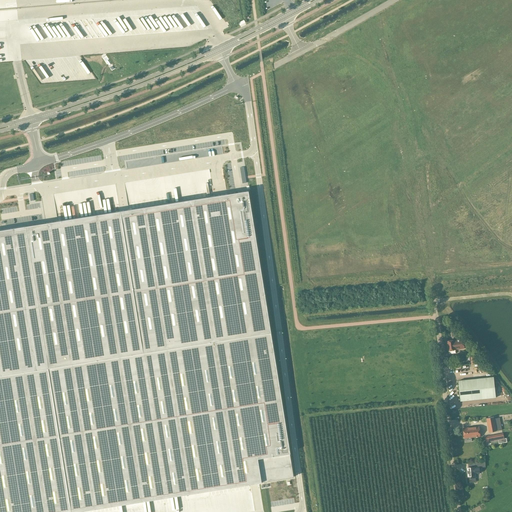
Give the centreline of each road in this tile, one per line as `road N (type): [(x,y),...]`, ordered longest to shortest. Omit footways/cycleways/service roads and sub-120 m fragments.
road 1 (unclassified): [(219,52),(235,84),(109,139),(42,158),(30,123)]
road 2 (unclassified): [(30,123),(219,52)]
road 3 (unclassified): [(217,47),(29,117)]
road 4 (unclassified): [(459,511),(435,316)]
road 5 (unknown): [(435,316),(419,172)]
